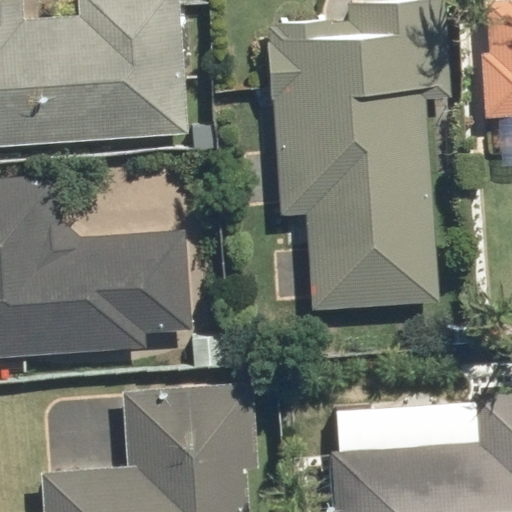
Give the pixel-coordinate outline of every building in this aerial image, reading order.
[(0,0),(0,144),(185,131),(175,0),(70,0),(71,9),(21,13),(19,0),(0,0)] [(449,93),(443,0),(340,0),(342,14),(260,18),(277,309),(435,300),(423,95),(449,93)] [(511,0),(469,0),(477,117),(511,114),(511,0)] [(0,354),(188,341),(180,226),(58,235),(53,170),(0,173),(0,354)] [(257,511),(248,378),(117,386),(122,461),(33,467),(36,511),(16,511),(257,511)] [(511,511),(511,387),(475,390),(475,398),(328,407),(331,446),(322,446),(326,508),(306,509),(306,511),(511,511)]
